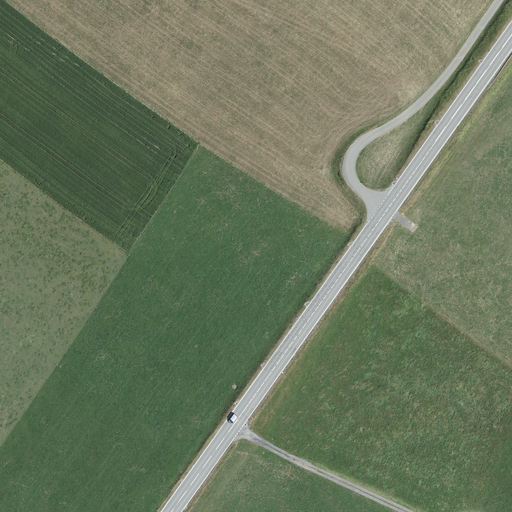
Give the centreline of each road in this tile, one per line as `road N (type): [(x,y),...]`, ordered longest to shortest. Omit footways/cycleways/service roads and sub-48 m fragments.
road 1 (primary): [(387,209),(172,511)]
road 2 (unclassified): [(387,209),(352,179),(353,152),(426,96),(499,0)]
road 3 (primary): [(511,34),(387,209)]
